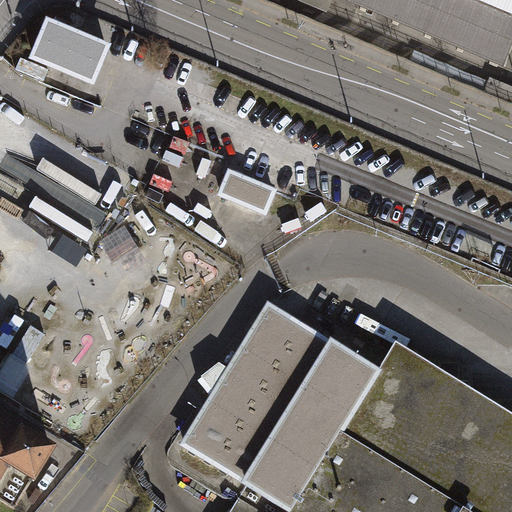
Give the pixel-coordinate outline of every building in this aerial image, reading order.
[(346,0),(502,66),(511,41),(511,0),(300,0),(327,11),(331,0),(346,0)] [(107,49),(48,24),(34,59),(92,84),(107,49)] [(511,87),(489,78),(484,91),(511,102),(511,87)] [(230,174),(221,195),(265,214),(274,192),(230,174)] [(245,485),(229,511),(511,511),(511,413),(397,345),(379,375),(266,307),(182,447),(245,485)] [(21,436),(0,422),(0,501),(14,510),(32,481),(34,482),(36,478),(36,477),(49,456),(50,457),(52,453),(48,450),(48,451),(25,437),(26,436),(22,434),(21,436)]
